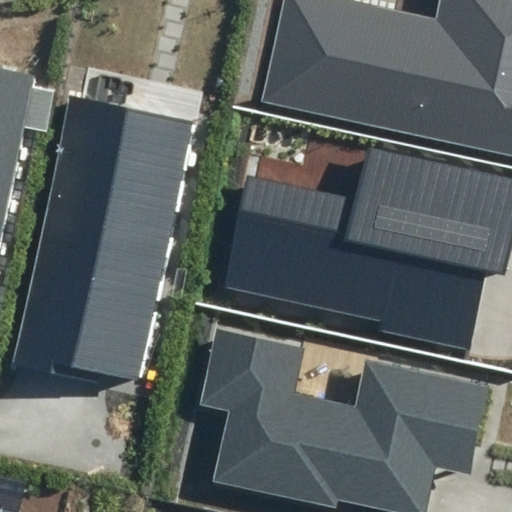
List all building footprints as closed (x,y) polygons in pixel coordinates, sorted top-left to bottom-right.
[(511,0),(441,0),(437,19),(349,0),(284,0),(262,100),(511,155),(511,0)] [(0,229),(21,126),(46,131),(55,87),(36,84),(38,73),(0,64),(0,229)] [(193,124),(68,96),(12,365),(100,383),(101,373),(139,379),(193,124)] [(511,242),(511,178),(370,148),(358,202),(250,179),(227,287),(381,320),(379,331),(470,350),(487,271),(505,275),(511,242)] [(305,344),(217,325),(200,406),(229,411),(215,481),(335,506),(337,499),(400,511),(425,511),(435,467),(471,474),(489,386),(364,360),(355,405),(295,393),(305,344)]
